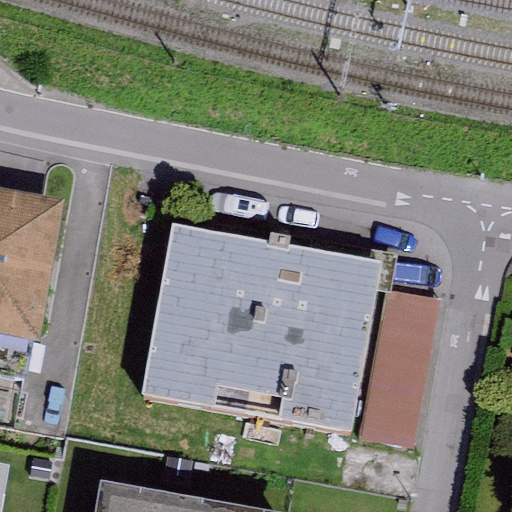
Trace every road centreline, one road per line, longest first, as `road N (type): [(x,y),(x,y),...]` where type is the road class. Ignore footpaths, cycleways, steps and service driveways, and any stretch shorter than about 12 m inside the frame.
road 1 (residential): [(489,206),(0,102)]
road 2 (residential): [(489,206),(436,511)]
